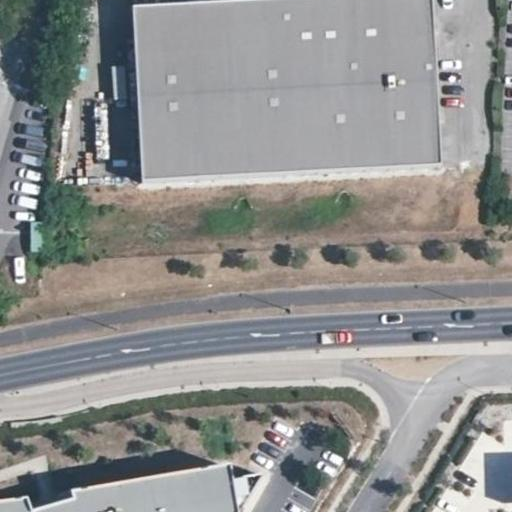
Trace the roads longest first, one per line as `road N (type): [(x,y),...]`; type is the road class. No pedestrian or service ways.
road 1 (primary): [(511,323),(154,345),(0,374)]
road 2 (residential): [(0,404),(147,379),(354,366),(424,405)]
road 3 (residential): [(62,0),(0,207)]
road 4 (residential): [(361,511),(424,405)]
